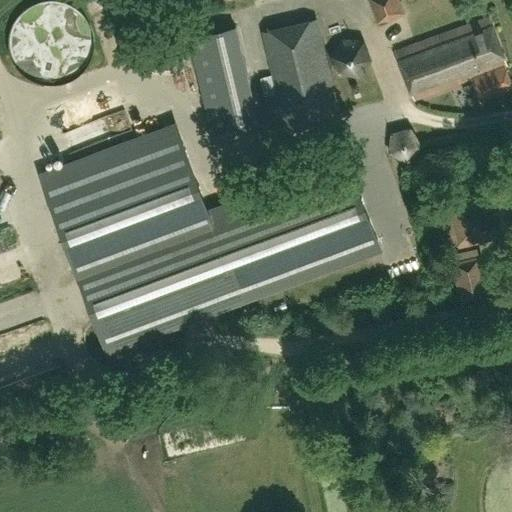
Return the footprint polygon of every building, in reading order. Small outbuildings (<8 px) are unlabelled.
[(10,31),(9,42),(10,53),(15,63),(21,72),(30,79),(41,83),(52,85),(63,83),(73,79),(82,72),(89,63),(93,53),(95,42),(93,31),(89,20),(82,11),(73,5),(63,0),(60,0),(43,0),(41,0),(30,5),(21,11),(15,20),(10,31)] [(398,0),(371,0),(378,20),(403,12),(398,0)] [(511,86),(511,82),(505,63),(506,62),(487,15),(397,49),(416,97),(472,75),(481,98),(511,86)] [(262,31),(286,132),(343,118),(318,17),(262,31)] [(237,23),(187,35),(211,134),(260,122),(237,23)] [(356,25),(329,35),(341,68),(369,58),(356,25)] [(129,70),(114,71),(116,93),(131,92),(129,70)] [(175,124),(42,174),(107,346),(378,244),(346,158),(208,210),(175,124)] [(407,160),(422,144),(412,125),(391,131),(388,151),(407,160)] [(461,247),(494,240),(484,194),(447,202),(447,204),(438,206),(449,250),(461,247)] [(451,262),(461,302),(493,294),(484,254),(451,262)]
